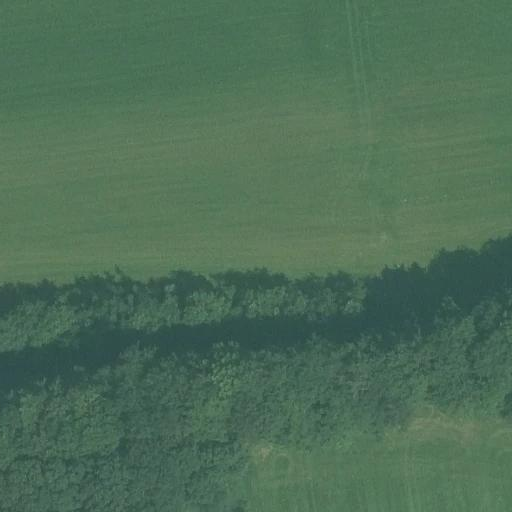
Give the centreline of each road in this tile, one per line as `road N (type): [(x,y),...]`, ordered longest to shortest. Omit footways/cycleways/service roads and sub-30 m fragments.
road 1 (unclassified): [(0,436),(283,387),(379,383)]
road 2 (track): [(379,383),(400,370),(511,344)]
road 3 (unclassified): [(511,398),(379,383)]
